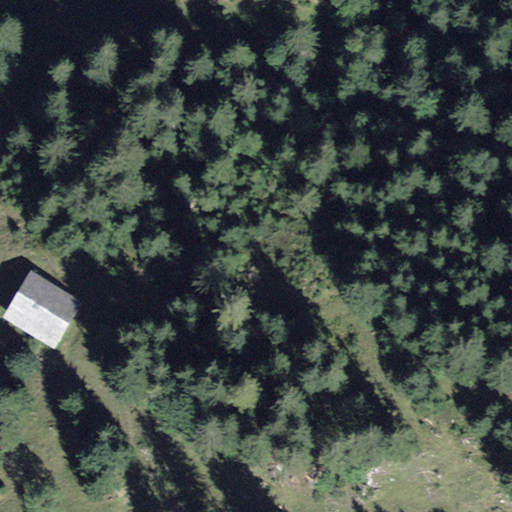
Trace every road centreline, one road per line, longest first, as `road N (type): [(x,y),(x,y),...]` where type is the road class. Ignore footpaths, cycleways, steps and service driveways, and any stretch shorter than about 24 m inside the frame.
road 1 (track): [(511,148),(359,113),(234,58)]
road 2 (track): [(236,511),(32,376)]
